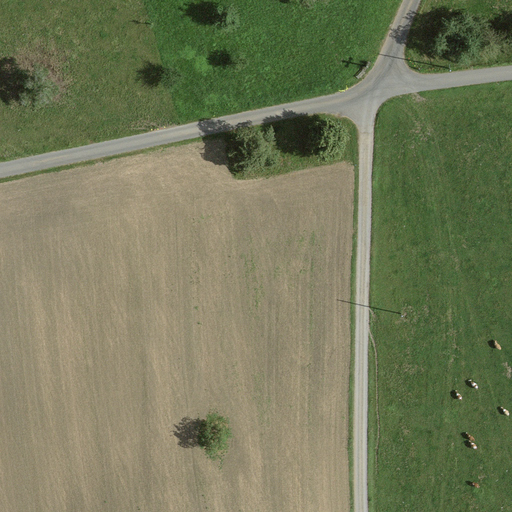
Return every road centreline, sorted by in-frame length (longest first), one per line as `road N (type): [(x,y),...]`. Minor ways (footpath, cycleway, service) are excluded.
road 1 (track): [(415,0),(367,100),(361,511)]
road 2 (unclassified): [(511,77),(0,174)]
